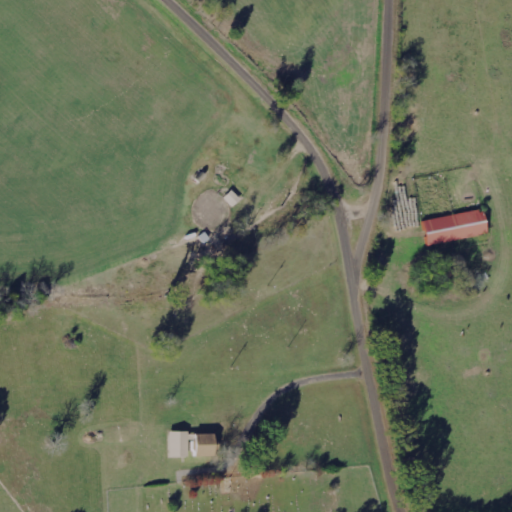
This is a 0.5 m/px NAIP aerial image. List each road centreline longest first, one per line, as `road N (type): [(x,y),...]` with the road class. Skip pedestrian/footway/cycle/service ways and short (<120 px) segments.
road 1 (residential): [(407,511),(340,192),(300,126),(171,0)]
road 2 (residential): [(393,0),(389,144),(361,279)]
